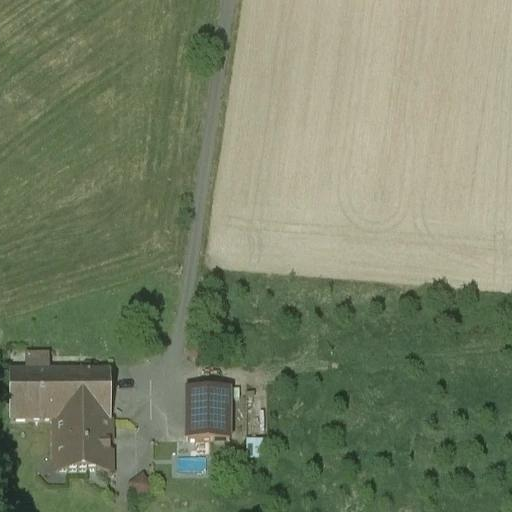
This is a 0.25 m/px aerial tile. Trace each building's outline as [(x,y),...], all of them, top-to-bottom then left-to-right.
[(189,358),(211,358),(211,340),(189,340),(189,358)] [(24,373),(10,374),(11,432),(51,431),(52,477),(112,475),(110,369),(47,370),(47,357),(24,358),(24,373)] [(240,381),(192,381),(192,437),(159,437),(159,471),(217,471),(217,440),(240,440),(240,381)] [(251,441),(251,459),(272,460),(272,441),(251,441)] [(145,501),(160,489),(147,474),(132,486),(145,501)]
